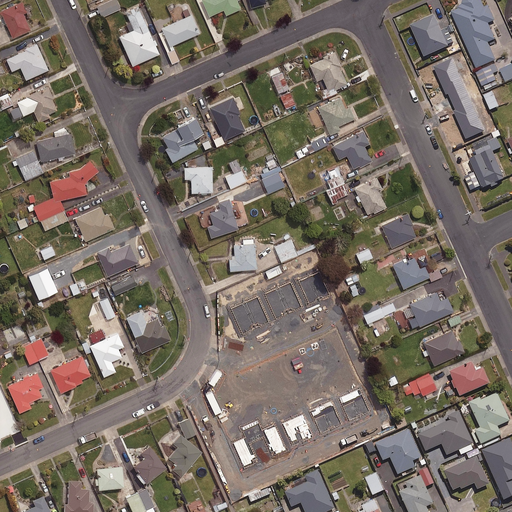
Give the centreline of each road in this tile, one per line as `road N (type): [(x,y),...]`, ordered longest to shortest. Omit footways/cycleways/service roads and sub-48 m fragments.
road 1 (residential): [(113,113),(196,301),(200,347),(177,382),(0,465)]
road 2 (residential): [(113,113),(358,5)]
road 3 (residential): [(358,5),(467,244)]
road 4 (residential): [(63,0),(113,113)]
